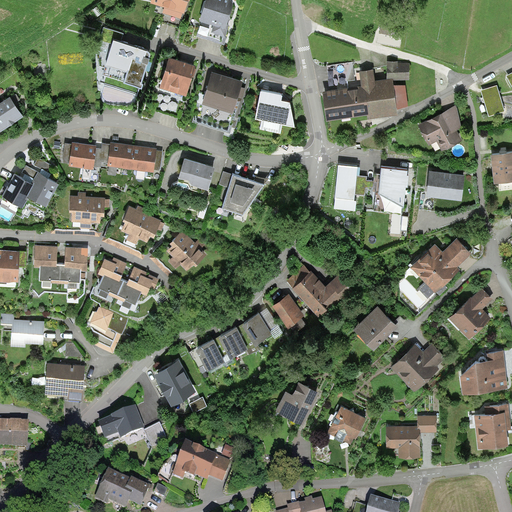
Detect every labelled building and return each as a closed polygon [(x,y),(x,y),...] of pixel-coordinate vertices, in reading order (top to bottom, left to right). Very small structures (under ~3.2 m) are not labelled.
[(186,0),(157,0),(165,2),(162,11),(181,16),(183,8),(184,9),(186,0)] [(205,0),(200,18),(203,18),(197,35),(225,43),(227,36),(223,35),(224,32),(226,33),(229,22),(227,22),(234,0),(233,0),(205,0)] [(401,23),(381,20),(379,31),(399,35),(401,23)] [(100,38),(111,41),(113,34),(115,28),(103,25),(100,38)] [(151,45),(113,34),(111,41),(102,73),(138,83),(141,84),(143,78),(142,77),(151,45)] [(192,73),(196,62),(170,54),(161,83),(186,91),(192,73)] [(388,58),(387,76),(393,75),(393,78),(409,78),(410,64),(399,64),(399,59),(388,58)] [(328,64),(330,80),(355,77),(353,61),(328,64)] [(394,81),(393,78),(393,75),(387,76),(375,78),(373,67),(361,68),(363,84),(325,88),(328,115),(353,112),(367,110),(368,116),(398,113),(397,106),(408,105),(406,83),(394,81)] [(243,77),(213,68),(202,99),(233,109),(237,94),(243,77)] [(283,90),(261,86),(256,115),(259,115),(257,126),(281,130),(282,121),(295,124),(290,97),(282,95),(283,90)] [(505,112),(497,86),(481,91),(489,117),(505,112)] [(10,93),(0,100),(0,103),(0,104),(0,103),(0,126),(1,128),(23,112),(10,93)] [(457,129),(462,126),(456,107),(419,125),(430,146),(438,142),(442,151),(463,140),(457,129)] [(72,139),(72,142),(69,159),(69,161),(84,164),(84,162),(94,163),(94,161),(97,146),(97,143),(72,139)] [(111,139),(110,142),(108,161),(109,161),(108,169),(116,171),(117,163),(131,165),(134,143),(111,139)] [(69,159),(72,142),(64,141),(63,158),(69,159)] [(97,146),(94,161),(101,162),(101,165),(108,166),(108,161),(110,142),(102,141),(102,146),(97,146)] [(157,145),(134,143),(131,165),(137,166),(136,175),(144,176),(145,166),(154,168),(154,165),(156,148),(157,145)] [(511,150),(503,151),(492,152),(495,181),(501,180),(502,186),(511,184),(511,150)] [(178,177),(189,181),(191,186),(202,190),(204,184),(208,185),(215,163),(186,153),(178,177)] [(50,163),(39,156),(35,163),(47,169),(50,163)] [(374,184),(374,178),(367,178),(367,173),(357,173),(358,162),(338,161),(334,206),(355,208),(357,190),(365,191),(365,183),(374,184)] [(381,175),(378,175),(374,206),(403,209),(407,166),(382,163),(381,175)] [(27,164),(23,170),(34,177),(38,170),(27,164)] [(32,180),(34,181),(28,191),(31,192),(46,202),(59,180),(38,169),(38,170),(34,177),(32,180)] [(32,180),(15,170),(2,192),(23,204),(31,192),(28,191),(34,181),(32,180)] [(228,186),(232,173),(223,171),(220,183),(228,186)] [(233,171),(232,173),(228,186),(222,206),(242,212),(264,182),(233,171)] [(462,201),(465,175),(454,174),(430,171),(427,197),(462,201)] [(79,193),(70,193),(70,208),(73,208),(72,219),(80,219),(80,226),(91,226),(92,220),(100,220),(101,212),(105,212),(105,204),(111,205),(111,197),(106,197),(106,194),(86,194),(86,190),(79,190),(79,193)] [(136,207),(129,204),(123,217),(126,218),(121,228),(129,232),(126,238),(136,242),(139,237),(147,240),(151,231),(154,232),(157,226),(162,228),(165,223),(159,220),(161,216),(145,209),(146,207),(138,203),(136,207)] [(205,252),(200,246),(203,242),(199,238),(196,241),(183,227),(171,238),(174,241),(168,247),(174,254),(170,258),(176,265),(181,260),(186,265),(194,257),(196,260),(205,252)] [(320,253),(330,263),(345,246),(335,237),(320,253)] [(443,251),(436,243),(411,266),(427,284),(420,290),(427,297),(434,290),(437,293),(462,270),(459,267),(473,255),(458,238),(443,251)] [(58,244),(35,243),(34,263),(39,263),(39,277),(42,277),(41,287),(52,287),(52,279),(60,280),(61,261),(58,261),(58,244)] [(65,261),(61,261),(60,280),(68,280),(68,287),(77,287),(78,278),(81,278),(81,265),(88,265),(88,250),(80,250),(81,245),(65,245),(65,261)] [(19,249),(0,248),(0,275),(18,276),(18,263),(19,249)] [(112,259),(105,256),(99,270),(104,272),(99,284),(101,285),(98,294),(107,297),(109,291),(117,294),(124,278),(120,276),(127,262),(114,256),(112,259)] [(354,286),(339,271),(327,282),(311,266),(309,268),(305,262),(288,278),(294,284),(292,285),(304,297),(318,312),(327,303),(331,307),(354,286)] [(128,280),(124,278),(117,294),(124,298),(122,303),(129,307),(133,299),(136,301),(141,289),(146,290),(149,283),(155,285),(159,276),(150,273),(149,275),(145,274),(146,271),(134,265),(128,280)] [(491,300),(481,289),(448,319),(469,341),(492,319),(482,308),(491,300)] [(303,312),(288,291),(273,302),(289,323),(303,312)] [(128,317),(99,304),(91,321),(97,338),(94,343),(113,351),(118,340),(128,317)] [(244,321),(238,324),(237,323),(220,332),(221,334),(215,337),(214,335),(197,345),(208,365),(224,356),(223,353),(229,350),(231,353),(247,344),(250,350),(260,344),(256,339),(273,329),(271,325),(278,321),(267,306),(243,319),(244,321)] [(397,327),(376,306),(352,329),(374,351),(385,339),(397,327)] [(15,313),(3,313),(2,324),(13,325),(12,342),(26,343),(26,339),(43,340),(44,319),(29,318),(14,317),(15,313)] [(295,331),(309,323),(304,315),(290,322),(295,331)] [(439,369),(437,366),(445,358),(433,345),(424,353),(416,345),(392,367),(415,392),(439,369)] [(487,360),(476,361),(461,376),(463,394),(507,390),(504,352),(486,354),(487,360)] [(195,387),(179,357),(155,369),(171,400),(183,393),(195,387)] [(86,361),(48,360),(46,390),(68,391),(67,396),(84,396),(86,361)] [(304,422),(319,388),(299,379),(293,390),(284,386),(275,408),(304,422)] [(207,403),(203,395),(191,401),(195,409),(207,403)] [(366,415),(341,402),(327,429),(353,442),(366,415)] [(479,450),(509,445),(507,429),(511,428),(511,425),(509,404),(485,407),(486,412),(474,414),(479,450)] [(113,417),(100,422),(106,438),(118,433),(120,438),(134,433),(145,428),(136,405),(112,415),(113,417)] [(436,431),(436,415),(417,416),(417,425),(386,426),(387,447),(398,446),(399,456),(418,455),(418,444),(423,444),(422,431),(436,431)] [(0,444),(27,446),(28,421),(0,419),(0,444)] [(144,430),(152,447),(166,436),(160,423),(144,430)] [(230,460),(185,441),(171,474),(181,479),(184,473),(193,478),(195,475),(207,480),(208,476),(221,482),(230,460)] [(148,486),(107,468),(95,495),(125,508),(129,500),(140,505),(148,486)] [(166,488),(157,484),(154,492),(163,496),(166,488)] [(397,511),(400,504),(371,496),(366,511),(397,511)] [(331,511),(329,511),(325,511),(322,497),(312,500),(311,497),(304,499),(304,502),(299,503),(299,502),(286,505),(287,509),(275,511),(331,511)]
